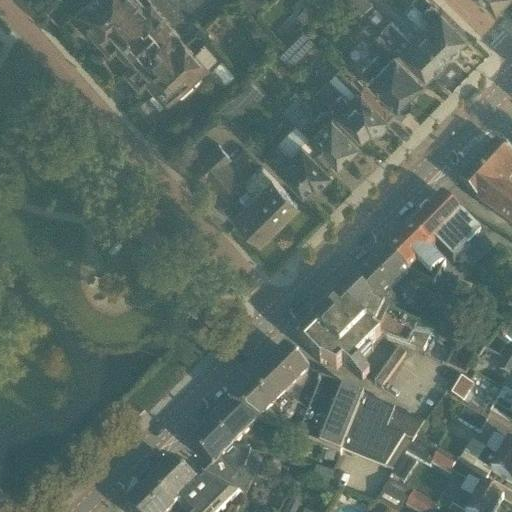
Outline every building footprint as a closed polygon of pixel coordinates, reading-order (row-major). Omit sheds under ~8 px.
[(90,0),(76,13),(93,32),(128,0),(90,0)] [(108,54),(118,44),(157,10),(151,3),(146,7),(139,0),(128,0),(93,32),(99,39),(103,36),(113,47),(107,53),(108,54)] [(240,0),(249,9),(258,0),(240,0)] [(326,0),(305,0),(302,3),(305,7),(300,12),(306,19),(326,0)] [(459,42),(466,34),(431,0),(411,0),(413,1),(403,11),(419,28),(422,28),(421,29),(446,55),(449,51),(452,52),(459,45),(459,42)] [(130,66),(131,67),(174,29),(157,10),(118,44),(129,57),(132,55),(137,61),(130,66)] [(421,29),(419,31),(410,40),(390,21),(380,31),(425,75),(433,68),(436,68),(443,61),(443,58),(446,55),(421,29)] [(398,52),(368,22),(359,31),(380,51),(361,70),(396,104),(398,102),(402,105),(407,104),(411,100),(411,96),(409,91),(421,79),(396,54),(398,52)] [(131,67),(148,86),(191,48),(174,29),(131,67)] [(195,52),(191,48),(148,86),(165,106),(180,92),(218,58),(205,44),(195,52)] [(384,122),(383,117),(386,115),(360,90),(350,80),(328,102),(361,135),(369,127),(372,129),(374,127),(378,128),(382,126),(384,122)] [(316,118),(307,109),(310,107),(294,91),(279,107),(291,119),(311,139),(312,138),(338,165),(339,163),(338,162),(346,154),(353,150),(357,143),(326,108),(316,118)] [(280,167),(294,182),(293,183),(302,192),(305,189),(312,181),(316,184),(317,183),(322,184),(327,182),(329,178),(328,173),(329,171),(326,168),(331,163),(319,151),(314,156),(302,144),(291,155),(267,132),(254,145),(278,169),(280,167)] [(511,157),(496,143),(458,184),(483,206),(511,224),(511,188),(505,182),(511,175),(511,157)] [(297,203),(264,171),(246,187),(228,167),(224,162),(228,158),(218,146),(193,168),(204,180),(205,179),(226,204),(219,210),(229,221),(236,215),(260,240),(264,236),(266,239),(276,232),(282,223),(280,220),(297,203)] [(480,235),(441,196),(414,223),(436,246),(453,262),(480,235)] [(414,223),(386,250),(409,272),(433,286),(445,263),(432,250),(436,246),(414,223)] [(375,306),(386,312),(397,301),(389,293),(409,272),(386,250),(352,284),(375,306)] [(337,299),(360,322),(380,337),(387,341),(409,349),(424,356),(433,334),(400,318),(386,312),(375,306),(352,284),(337,299)] [(360,322),(337,299),(302,333),(310,341),(305,346),(297,339),(296,340),(320,364),(321,363),(337,371),(342,365),(361,384),(369,375),(356,362),(380,337),(360,322)] [(465,377),(476,358),(456,347),(445,366),(465,377)] [(399,366),(406,356),(399,350),(392,360),(399,366)] [(244,399),(242,401),(234,409),(233,409),(230,406),(227,408),(257,423),(260,425),(340,457),(363,400),(312,378),(298,364),(285,351),(283,353),(284,353),(240,396),(244,399)] [(392,360),(386,367),(394,373),(399,366),(392,360)] [(511,370),(511,364),(506,360),(499,371),(509,376),(511,370)] [(381,374),(389,380),(394,373),(386,367),(381,374)] [(381,374),(374,384),(381,390),(389,380),(381,374)] [(490,414),(506,424),(511,427),(511,411),(497,402),(490,414)] [(257,423),(227,408),(210,425),(233,447),(257,423)] [(486,423),(465,410),(458,422),(480,434),(486,423)] [(415,441),(417,439),(427,424),(395,411),(387,431),(415,441)] [(255,476),(243,470),(237,476),(220,460),(226,454),(233,447),(210,425),(189,445),(211,467),(203,475),(240,494),(245,496),(255,476)] [(511,445),(494,435),(478,464),(491,472),(491,473),(511,485),(511,484),(511,445)] [(438,452),(417,439),(415,441),(407,455),(430,468),(432,464),(450,475),(457,462),(439,451),(438,452)] [(193,483),(168,466),(148,488),(147,487),(145,489),(146,489),(145,489),(173,510),(176,507),(181,511),(221,511),(240,494),(203,475),(202,475),(193,483)] [(461,492),(452,506),(462,511),(495,511),(503,499),(483,486),(474,500),(461,492)] [(145,489),(126,509),(129,511),(181,511),(176,507),(173,510),(145,489)] [(339,493),(333,511),(369,511),(372,503),(339,493)] [(405,507),(412,511),(433,511),(436,507),(413,494),(405,507)] [(283,511),(296,511),(299,505),(288,501),(283,511)]
